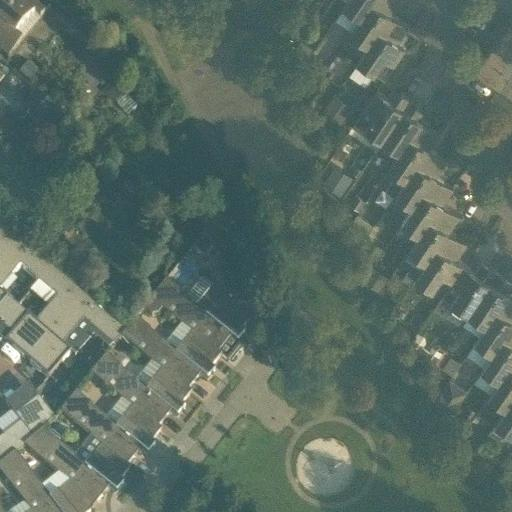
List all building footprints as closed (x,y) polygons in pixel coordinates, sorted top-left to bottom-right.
[(0,0),(0,50),(9,58),(22,43),(16,38),(34,16),(40,20),(50,8),(40,0),(0,0)] [(297,18),(305,5),(297,0),(289,13),(297,18)] [(348,0),(344,6),(361,18),(373,1),(382,8),(387,0),(348,0)] [(350,34),(368,46),(379,31),(388,37),(399,20),(388,12),(391,7),(393,8),(398,7),(402,0),(387,0),(382,8),(373,1),(361,18),(350,34)] [(399,20),(388,37),(379,31),(368,46),(357,61),(384,79),(406,48),(399,43),(410,27),(399,20)] [(303,42),(297,53),(308,60),(314,49),(303,42)] [(309,65),(323,74),(328,66),(313,57),(309,65)] [(29,63),(19,73),(28,82),(38,71),(29,63)] [(382,142),(411,99),(401,92),(398,96),(392,92),(388,98),(376,90),(353,125),(362,131),(364,129),(382,142)] [(21,107),(51,132),(64,116),(35,91),(21,107)] [(426,109),(411,99),(382,142),(376,151),(393,162),(411,137),(420,143),(431,127),(419,119),(426,109)] [(441,134),(431,127),(420,143),(411,137),(393,162),(388,169),(398,175),(392,183),(391,181),(385,189),(395,196),(416,164),(426,170),(437,154),(426,147),(429,142),(431,143),(435,142),(441,134)] [(447,161),(437,154),(426,170),(416,164),(395,196),(412,207),(423,192),(432,199),(443,181),(433,174),(436,169),(437,170),(442,169),(447,161)] [(129,176),(117,190),(131,202),(143,188),(129,176)] [(431,220),(440,226),(450,209),(439,202),(443,197),(444,198),(449,197),(454,189),(443,181),(432,199),(423,192),(412,207),(401,224),(419,236),(431,220)] [(415,278),(416,279),(438,248),(447,254),(458,237),(446,229),(449,224),(451,225),(455,224),(461,216),(450,209),(440,226),(431,220),(419,236),(409,251),(400,263),(409,269),(402,278),(411,284),(415,278)] [(357,215),(350,225),(367,236),(369,234),(374,226),(357,215)] [(0,224),(0,263),(19,241),(0,224)] [(204,259),(214,248),(206,233),(192,250),(204,259)] [(444,276),(452,282),(453,282),(464,265),(453,257),(456,252),(457,253),(462,252),(468,244),(458,237),(447,254),(438,248),(416,279),(434,291),(444,276)] [(368,238),(360,251),(375,261),(383,248),(368,238)] [(0,290),(21,267),(39,282),(51,268),(19,241),(0,263),(0,328),(18,307),(8,298),(0,291),(0,290)] [(475,272),(464,265),(453,282),(452,282),(435,307),(462,325),(469,315),(497,272),(486,265),(483,269),(479,266),(475,272)] [(389,276),(374,267),(364,281),(379,291),(389,276)] [(24,357),(28,360),(83,295),(51,268),(39,282),(58,298),(37,322),(28,316),(18,307),(0,328),(0,337),(14,349),(13,349),(23,358),(24,357)] [(469,315),(485,326),(497,310),(507,316),(511,308),(511,296),(506,293),(510,287),(506,284),(508,280),(497,272),(469,315)] [(218,354),(231,338),(238,343),(244,335),(241,332),(251,319),(223,297),(225,294),(215,285),(196,308),(179,295),(180,294),(166,282),(150,301),(162,310),(192,335),(193,334),(218,354)] [(126,331),(83,295),(28,360),(31,363),(30,364),(41,372),(40,374),(41,374),(42,373),(48,378),(49,379),(72,352),(63,345),(84,320),(114,346),(126,331)] [(157,316),(162,310),(150,301),(143,310),(151,317),(157,316)] [(511,343),(511,308),(507,316),(497,310),(485,326),(475,341),(493,353),(504,338),(511,343)] [(221,356),(218,354),(193,334),(192,335),(183,347),(182,346),(182,347),(182,348),(177,354),(149,332),(150,331),(136,319),(120,338),(162,372),(162,371),(188,391),(201,375),(208,380),(214,372),(211,369),(221,356)] [(482,369),(499,381),(510,364),(511,365),(511,343),(504,338),(493,353),(482,369)] [(431,347),(426,355),(434,360),(433,361),(433,362),(439,366),(441,363),(438,361),(444,351),(437,346),(431,347)] [(191,393),(188,391),(162,371),(162,372),(153,383),(152,383),(152,384),(152,385),(147,391),(120,369),(120,368),(106,356),(90,376),(132,409),(133,409),(158,429),(158,428),(171,412),(178,417),(184,409),(181,406),(191,393)] [(499,381),(488,397),(506,409),(511,401),(511,365),(510,364),(499,381)] [(453,414),(467,391),(448,379),(434,402),(453,414)] [(60,413),(101,447),(102,447),(127,467),(127,466),(141,449),(148,455),(155,446),(151,443),(161,431),(158,428),(158,429),(133,409),(132,409),(123,421),(122,422),(117,428),(90,406),(91,405),(76,394),(60,413)] [(21,424),(33,439),(43,431),(50,424),(55,419),(39,399),(16,417),(21,424)] [(511,401),(506,409),(500,418),(496,424),(511,435),(511,401)] [(0,465),(32,439),(21,424),(4,436),(0,439),(0,465)] [(130,469),(127,466),(127,467),(102,447),(101,447),(92,459),(91,458),(90,459),(91,460),(86,467),(58,445),(59,444),(43,431),(33,439),(23,447),(69,484),(70,483),(91,510),(92,510),(109,488),(116,493),(123,485),(119,482),(130,469)] [(0,465),(0,473),(30,511),(91,511),(93,511),(92,510),(91,510),(70,483),(69,484),(57,493),(56,493),(56,494),(50,499),(28,472),(29,471),(15,453),(0,465)]
